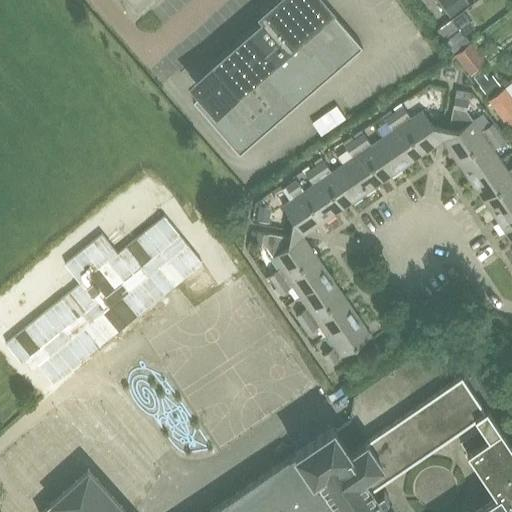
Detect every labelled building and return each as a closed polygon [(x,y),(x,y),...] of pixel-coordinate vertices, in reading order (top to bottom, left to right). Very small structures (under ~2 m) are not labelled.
[(240,154),(362,46),(322,0),(278,0),(262,15),(266,19),(238,43),(198,78),(207,88),(201,93),(193,100),(240,154)] [(448,36),(444,39),(453,51),(457,48),(469,39),(460,27),(448,36)] [(486,62),(471,41),(455,53),(470,74),(486,62)] [(501,87),(493,75),(488,79),(482,71),(474,77),(489,97),(501,87)] [(511,97),(503,87),(488,98),(504,119),(507,117),(511,112),(511,97)] [(458,160),(499,132),(493,123),(481,130),(467,109),(470,91),(457,89),(446,144),(458,160)] [(337,105),(313,122),(321,135),(346,118),(337,105)] [(439,142),(442,126),(433,125),(423,109),(411,117),(404,106),(395,112),(423,153),(439,142)] [(423,153),(395,112),(386,118),(393,130),(383,137),(403,167),(423,153)] [(471,180),(501,159),(494,149),(505,141),(499,132),(458,160),(471,180)] [(403,167),(383,137),(372,144),(364,133),(355,139),(383,180),(403,167)] [(383,180),(355,139),(346,145),(354,157),(343,164),(363,194),(383,180)] [(363,194),(343,164),(332,171),(324,160),(322,157),(315,161),(317,165),(315,166),(343,207),(363,194)] [(485,200),(511,181),(511,167),(508,170),(501,159),(471,180),(485,200)] [(343,207),(315,166),(306,172),(314,183),(304,190),(324,220),(343,207)] [(324,220),(304,190),(296,179),(286,186),(294,197),(283,205),(293,220),(291,229),(307,232),(324,220)] [(498,220),(511,210),(511,181),(485,200),(498,220)] [(272,207),(259,205),(256,220),(269,222),(272,207)] [(511,240),(511,239),(511,210),(498,220),(511,240)] [(317,255),(306,239),(260,230),(257,244),(267,246),(281,267),(270,274),(276,283),(317,255)] [(301,296),(331,275),(317,255),(276,283),(282,293),(293,285),(301,296)] [(303,323),(344,295),(331,275),(301,296),(308,306),(297,314),(303,323)] [(103,319),(101,321),(115,337),(163,297),(149,280),(148,281),(123,302),(115,309),(103,319)] [(358,315),(344,295),(303,323),(309,332),(321,325),(328,335),(358,315)] [(372,335),(358,315),(328,335),(335,346),(324,354),(331,363),(372,335)] [(511,511),(511,441),(487,404),(499,396),(497,393),(504,388),(490,367),(483,372),(453,328),(356,394),(353,415),(353,416),(336,427),(334,424),(296,451),(207,511),(129,511),(90,468),(40,511),(511,511)]
